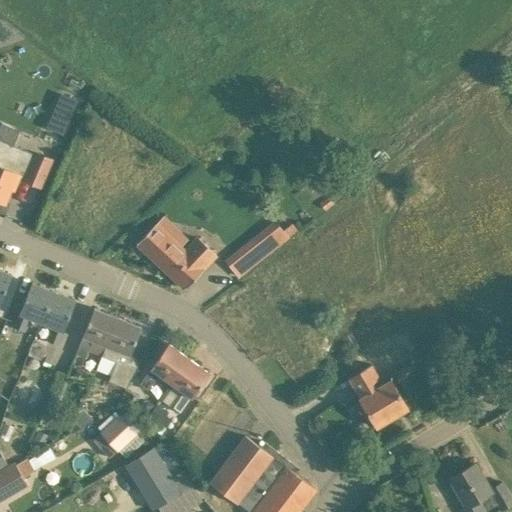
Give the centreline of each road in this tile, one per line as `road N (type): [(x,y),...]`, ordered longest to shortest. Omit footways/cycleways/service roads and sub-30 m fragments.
road 1 (residential): [(0,235),(181,307),(216,336),(346,492)]
road 2 (track): [(511,53),(358,171),(280,89)]
road 3 (unclassified): [(346,492),(511,390)]
